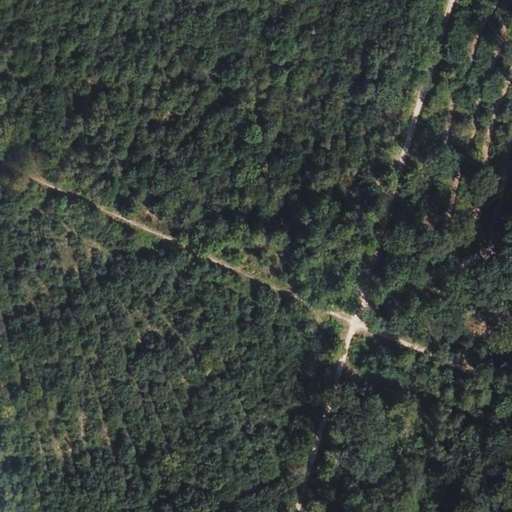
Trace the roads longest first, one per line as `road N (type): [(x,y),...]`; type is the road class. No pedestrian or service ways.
road 1 (track): [(0,162),(352,321)]
road 2 (unknown): [(352,321),(451,0)]
road 3 (unknown): [(290,511),(352,321)]
road 4 (track): [(511,232),(352,321)]
road 5 (track): [(352,321),(511,393)]
